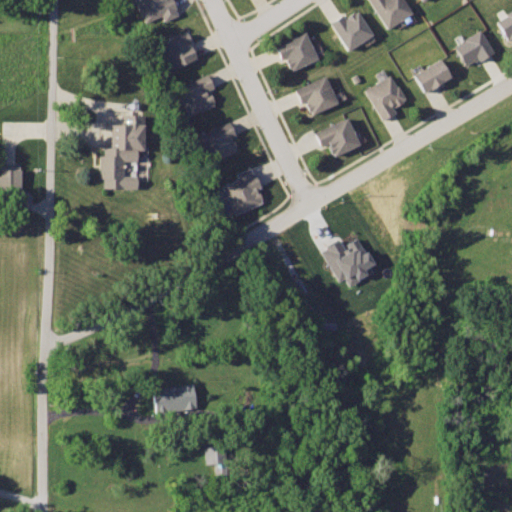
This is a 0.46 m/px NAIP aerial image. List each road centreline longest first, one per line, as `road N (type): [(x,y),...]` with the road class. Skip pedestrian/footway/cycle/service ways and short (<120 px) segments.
road 1 (residential): [(511,83),(136,305),(46,346)]
road 2 (residential): [(44,511),(54,0)]
road 3 (residential): [(308,204),(212,0)]
